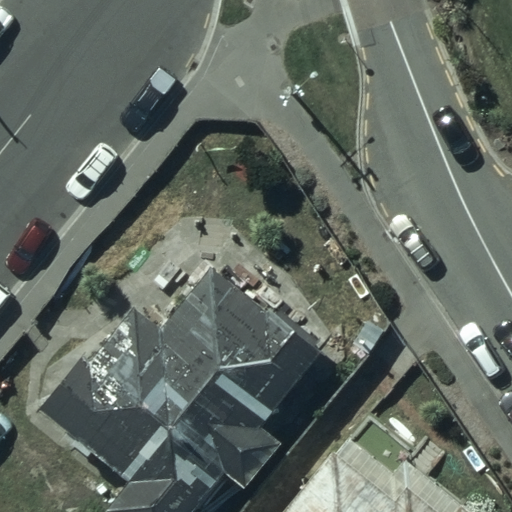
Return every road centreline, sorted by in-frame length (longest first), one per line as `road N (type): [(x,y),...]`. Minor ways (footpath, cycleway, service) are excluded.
road 1 (residential): [(382,0),(485,252),(511,291)]
road 2 (residential): [(0,155),(124,0)]
